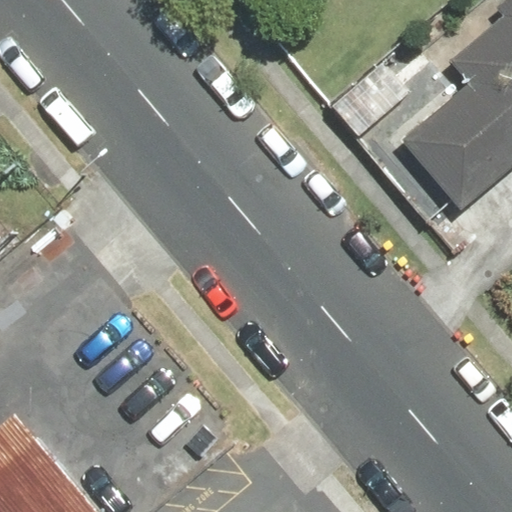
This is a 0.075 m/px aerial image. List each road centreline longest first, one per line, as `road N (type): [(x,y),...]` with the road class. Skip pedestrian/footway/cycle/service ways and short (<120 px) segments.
road 1 (tertiary): [(488,511),(54,0)]
road 2 (unknown): [(10,288),(170,452)]
